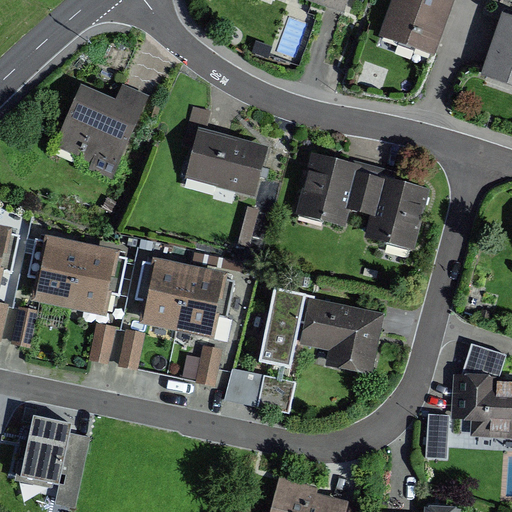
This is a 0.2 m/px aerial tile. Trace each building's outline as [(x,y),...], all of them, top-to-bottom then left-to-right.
[(355,0),(295,0),(351,16),(355,0)] [(462,0),(400,0),(387,38),(443,57),(462,0)] [(511,16),(508,15),(488,78),(511,85),(511,16)] [(158,93),(95,67),(63,143),(126,169),(158,93)] [(274,149),(202,128),(187,175),(260,197),(274,149)] [(367,167),(318,155),(301,218),(349,230),(353,212),(375,217),(369,244),(419,254),(434,190),(366,175),(367,167)] [(243,242),(252,243),(259,210),(250,208),(243,242)] [(0,279),(12,224),(0,221),(0,279)] [(72,307),(86,241),(49,233),(35,299),(72,307)] [(122,250),(86,241),(72,307),(108,314),(122,250)] [(182,329),(195,266),(159,259),(146,322),(182,329)] [(232,273),(195,266),(182,329),(218,338),(232,273)] [(400,303),(316,285),(303,345),(337,352),(333,368),(384,379),(400,303)] [(10,305),(0,302),(0,337),(4,338),(10,305)] [(41,311),(21,306),(12,343),(33,349),(41,311)] [(119,327),(100,322),(90,361),(109,366),(119,327)] [(150,334),(132,330),(122,366),(140,370),(150,334)] [(227,351),(206,346),(198,383),(219,387),(227,351)] [(511,372),(460,370),(456,434),(511,437),(511,372)] [(268,374),(260,403),(291,411),(299,382),(268,374)] [(99,426),(39,414),(28,473),(62,479),(58,504),(83,509),(99,426)] [(451,457),(452,414),(430,414),(429,456),(451,457)] [(347,511),(353,489),(286,473),(274,511),(347,511)]
